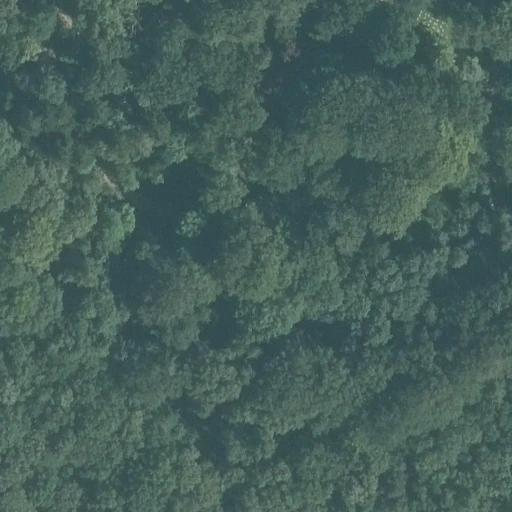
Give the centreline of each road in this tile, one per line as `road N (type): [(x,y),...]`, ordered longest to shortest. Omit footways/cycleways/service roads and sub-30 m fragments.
road 1 (track): [(0,274),(246,446)]
road 2 (track): [(266,438),(511,280)]
